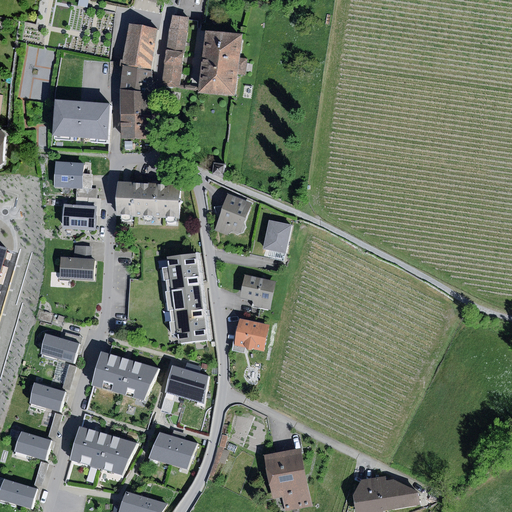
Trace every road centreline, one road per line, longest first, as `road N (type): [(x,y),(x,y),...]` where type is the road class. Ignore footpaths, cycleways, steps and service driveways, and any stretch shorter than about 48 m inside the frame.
road 1 (residential): [(163,151),(114,165),(106,312),(49,496)]
road 2 (residential): [(179,511),(208,463),(223,390),(213,255),(194,170)]
road 3 (residential): [(194,170),(511,318)]
road 4 (residential): [(163,151),(160,64),(171,0)]
